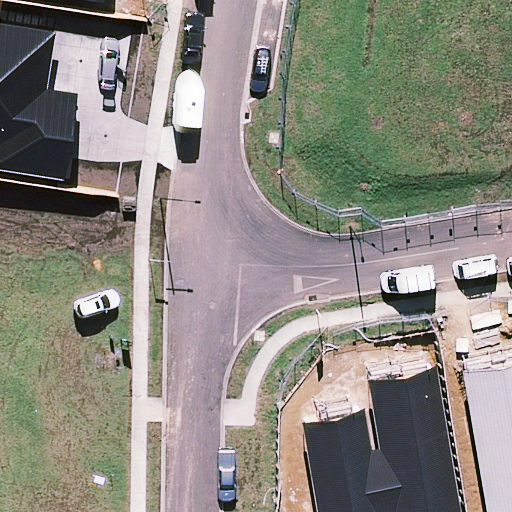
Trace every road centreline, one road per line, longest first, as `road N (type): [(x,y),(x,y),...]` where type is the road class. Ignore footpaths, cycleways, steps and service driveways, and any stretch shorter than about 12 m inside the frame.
road 1 (residential): [(511,240),(351,264),(242,269),(199,262)]
road 2 (residential): [(199,262),(232,0)]
road 3 (residential): [(187,511),(199,262)]
